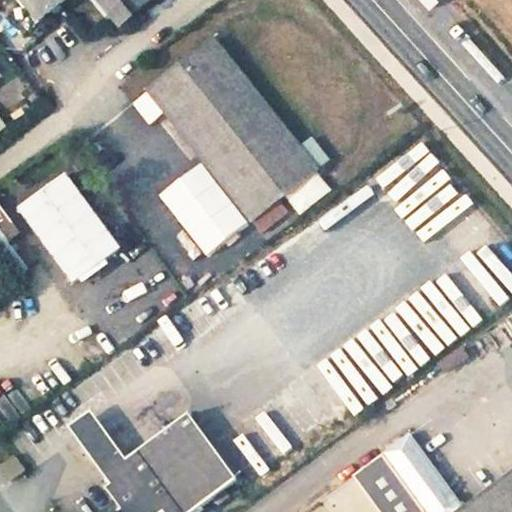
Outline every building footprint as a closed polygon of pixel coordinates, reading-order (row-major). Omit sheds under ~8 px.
[(85,0),(114,35),(158,0),(9,0),(33,29),(68,0),(85,0)] [(299,171),(197,46),(140,96),(240,219),(299,171)] [(119,252),(64,177),(18,211),(72,286),(119,252)] [(204,511),(235,490),(186,421),(104,479),(84,494),(96,511),(204,511)] [(104,479),(71,433),(50,448),(84,494),(104,479)] [(511,511),(511,478),(466,511),(456,511),(406,441),(383,458),(387,463),(422,511),(511,511)] [(0,463),(8,458),(0,445),(0,463)] [(0,471),(12,487),(28,476),(17,460),(0,471)] [(340,498),(349,511),(422,511),(387,463),(340,498)] [(338,511),(328,497),(312,509),(313,511),(338,511)]
